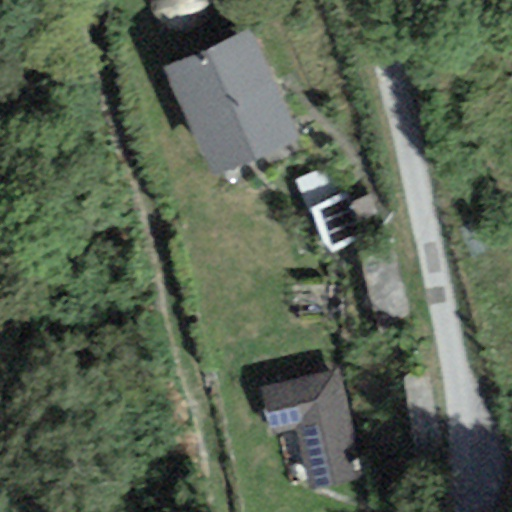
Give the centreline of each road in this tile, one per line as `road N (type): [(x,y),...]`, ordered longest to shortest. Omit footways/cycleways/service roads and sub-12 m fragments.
road 1 (track): [(225,511),(178,262),(79,0)]
road 2 (unclassified): [(354,0),(382,79),(463,436),(457,511)]
